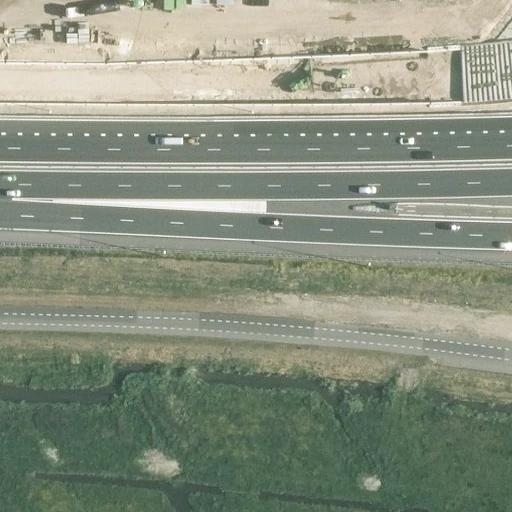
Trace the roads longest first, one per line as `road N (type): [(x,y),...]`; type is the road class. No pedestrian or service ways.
road 1 (unclassified): [(511,359),(321,333),(0,318)]
road 2 (motorway): [(0,180),(288,194),(511,219)]
road 3 (motorway): [(0,80),(357,85),(511,73)]
road 4 (motorway): [(511,6),(0,14)]
road 5 (motorway): [(0,135),(511,131)]
